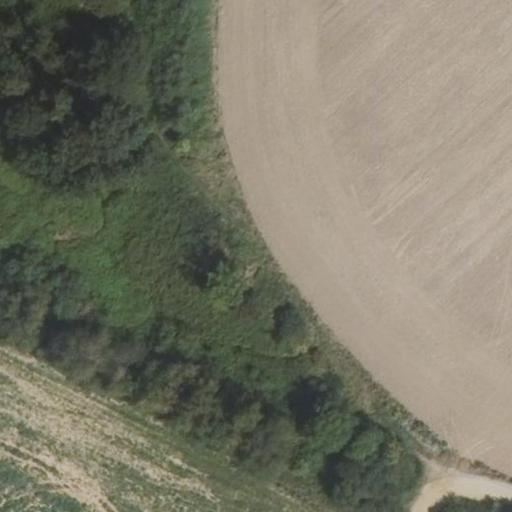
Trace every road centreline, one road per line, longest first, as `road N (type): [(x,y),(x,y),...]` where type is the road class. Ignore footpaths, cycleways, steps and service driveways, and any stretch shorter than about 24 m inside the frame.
road 1 (track): [(0,183),(194,325),(263,358),(331,346),(181,161),(139,73),(119,0)]
road 2 (track): [(331,346),(442,501)]
